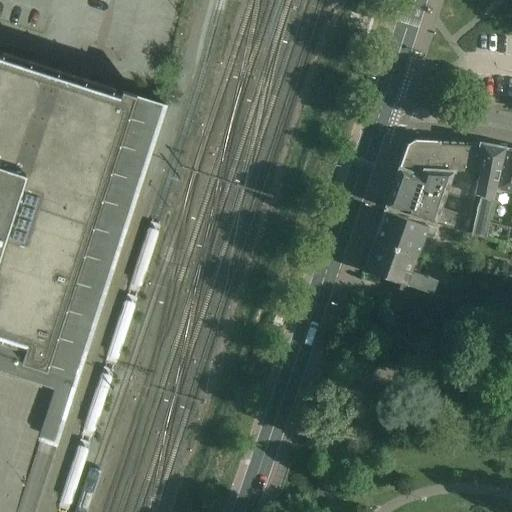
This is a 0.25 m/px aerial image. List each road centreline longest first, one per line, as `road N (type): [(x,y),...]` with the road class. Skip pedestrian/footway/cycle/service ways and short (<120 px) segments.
road 1 (secondary): [(245,511),(387,88)]
road 2 (unknown): [(65,47),(113,61),(140,55),(164,0)]
road 3 (tertiary): [(387,88),(511,124)]
